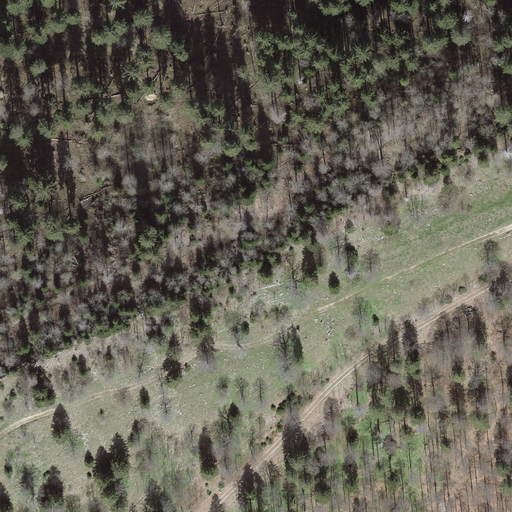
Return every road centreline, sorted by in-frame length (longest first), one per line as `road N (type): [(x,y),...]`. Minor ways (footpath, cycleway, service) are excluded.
road 1 (track): [(0,440),(35,418),(179,368),(214,345),(276,337),(511,226)]
road 2 (track): [(511,268),(339,378),(212,511)]
